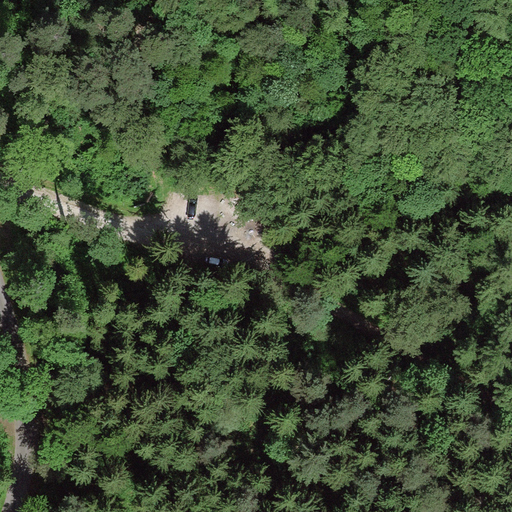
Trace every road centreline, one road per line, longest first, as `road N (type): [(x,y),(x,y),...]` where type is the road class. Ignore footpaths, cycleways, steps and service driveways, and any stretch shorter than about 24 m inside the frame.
road 1 (track): [(0,182),(120,226),(256,252),(511,412)]
road 2 (unclassified): [(9,511),(25,447),(16,359),(0,306)]
